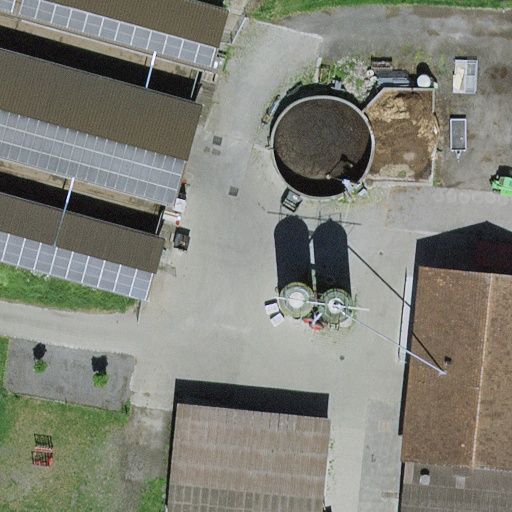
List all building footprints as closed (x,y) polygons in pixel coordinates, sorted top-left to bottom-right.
[(240,11),(196,0),(0,0),(0,13),(224,72),(240,11)] [(222,116),(0,56),(0,163),(194,216),(222,116)] [(178,246),(0,198),(0,251),(164,296),(178,246)] [(511,511),(511,283),(442,277),(419,511),(511,511)] [(344,419),(191,404),(184,476),(337,491),(344,419)]
